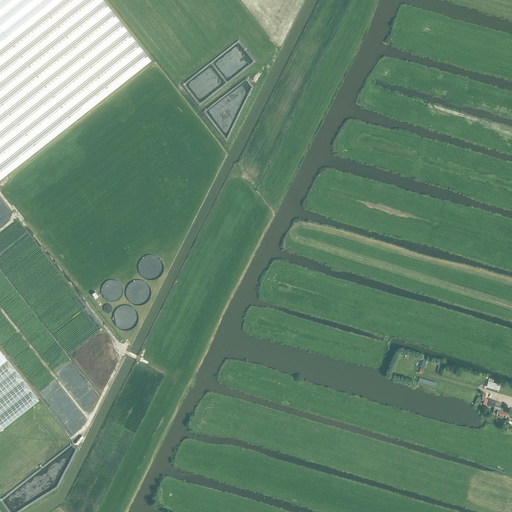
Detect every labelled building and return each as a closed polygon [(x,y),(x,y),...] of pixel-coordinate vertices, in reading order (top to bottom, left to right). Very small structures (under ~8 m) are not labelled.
[(0,0),(0,179),(151,60),(103,0),(0,0)] [(144,256),(146,277),(163,276),(161,255),(144,256)] [(151,301),(149,281),(129,283),(131,303),(151,301)] [(109,313),(113,306),(106,303),(103,309),(109,313)] [(137,310),(121,309),(119,326),(135,328),(137,310)] [(0,430),(3,429),(39,400),(40,399),(8,359),(0,349),(0,430)] [(420,378),(419,382),(436,386),(437,382),(420,378)] [(492,388),(497,390),(500,381),(489,378),(488,381),(493,382),(492,388)] [(494,407),(493,413),(506,417),(508,412),(503,411),(504,409),(505,409),(495,406),(496,402),(489,399),(487,405),(494,407)]
